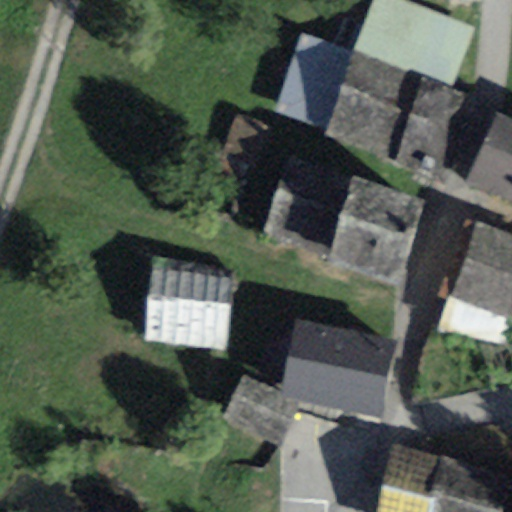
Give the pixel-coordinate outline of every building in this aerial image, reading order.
[(378,9),(335,131),(442,169),(463,108),(441,101),(463,39),(378,9)] [(281,106),(326,119),(350,40),(305,27),(281,106)] [(511,138),(501,135),(478,193),(511,207),(511,138)] [(418,216),(294,174),(270,245),(394,287),(418,216)] [(511,250),(477,239),(449,330),(510,340),(511,335),(511,250)] [(226,282),(161,276),(155,336),(221,342),(226,282)] [(388,358),(303,342),(291,401),(376,417),(388,358)] [(291,410),(244,389),(229,423),(276,444),(291,410)] [(497,511),(504,487),(398,462),(386,511),(497,511)]
